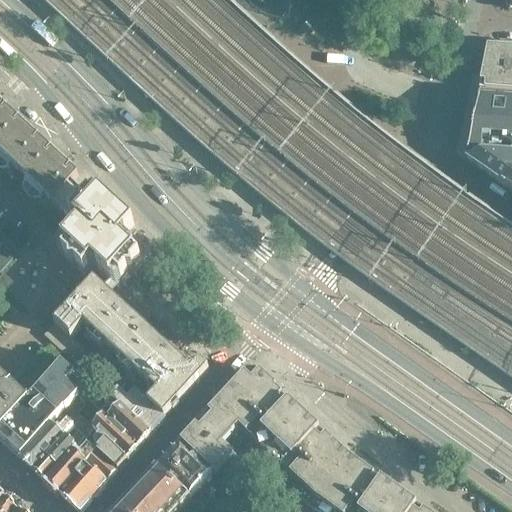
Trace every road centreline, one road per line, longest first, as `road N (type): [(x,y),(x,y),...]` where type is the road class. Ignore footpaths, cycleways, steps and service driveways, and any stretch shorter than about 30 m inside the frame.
road 1 (tertiary): [(304,288),(214,210),(7,0)]
road 2 (tertiary): [(272,326),(511,490)]
road 3 (residential): [(457,511),(272,367),(261,337)]
road 4 (tertiary): [(511,439),(304,288)]
road 5 (residential): [(304,288),(421,159),(450,104)]
road 6 (tertiary): [(104,163),(194,261),(272,326)]
road 7 (residential): [(108,511),(261,337)]
road 8 (residential): [(450,104),(352,64),(357,0)]
road 9 (tertiary): [(0,45),(104,163)]
road 10 (residential): [(0,77),(104,163)]
